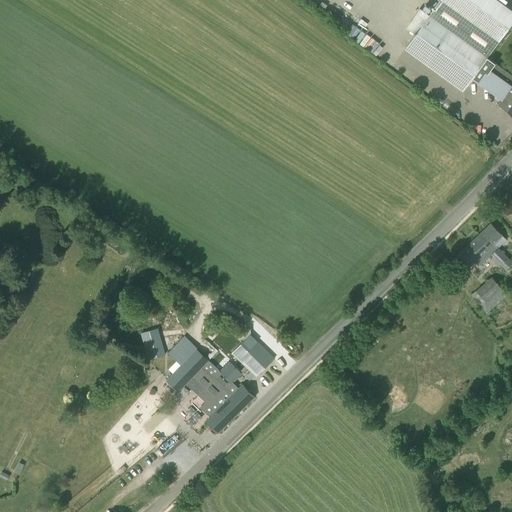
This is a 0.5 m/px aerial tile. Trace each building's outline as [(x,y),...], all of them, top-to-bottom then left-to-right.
[(439,0),(428,16),(404,49),(463,91),(472,79),(477,83),(478,82),(501,99),(499,102),(503,106),(502,108),(511,116),(511,87),(511,86),(511,84),(511,75),(487,58),(511,22),(511,10),(496,0),(439,0)] [(453,259),(465,271),(475,261),(479,266),(491,254),(503,267),(506,269),(511,263),(497,248),(506,239),(502,235),(491,223),(453,259)] [(471,294),(487,312),(507,295),(492,277),(471,294)] [(141,335),(148,359),(165,354),(158,330),(141,335)] [(242,341),(232,352),(249,369),(256,376),(273,358),(250,335),(249,334),(242,341)] [(199,342),(206,349),(210,345),(204,338),(199,342)] [(181,365),(166,380),(178,392),(187,382),(193,376),(205,387),(199,393),(207,401),(201,407),(211,416),(206,421),(217,432),(239,411),(254,396),(242,385),(239,388),(239,389),(232,382),(241,373),(229,361),(228,362),(220,371),(208,359),(197,348),(181,365)] [(2,471),(0,474),(0,475),(7,480),(9,475),(2,471)]
